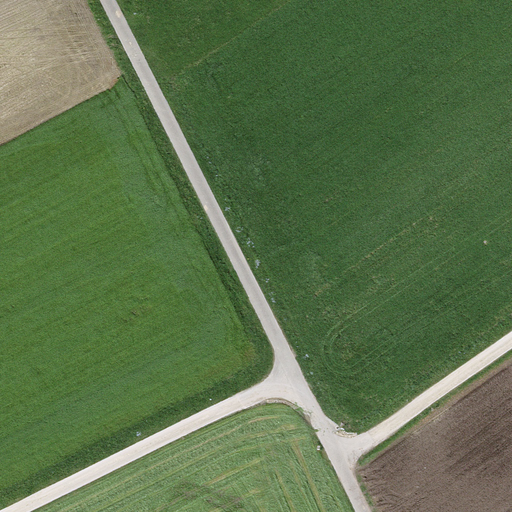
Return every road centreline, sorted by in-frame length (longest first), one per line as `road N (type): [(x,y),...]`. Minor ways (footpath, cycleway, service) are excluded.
road 1 (track): [(368,511),(107,0)]
road 2 (track): [(33,511),(301,381)]
road 3 (track): [(341,456),(511,349)]
